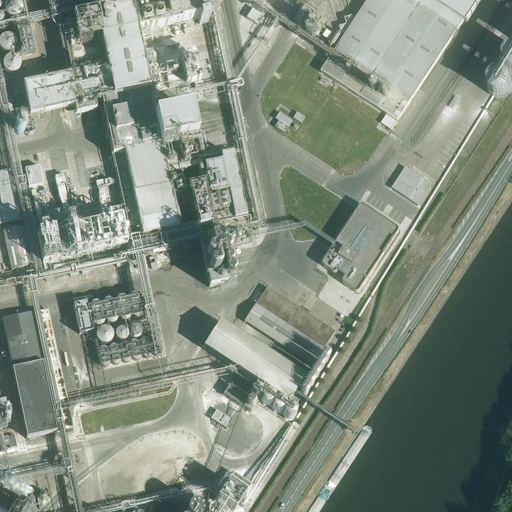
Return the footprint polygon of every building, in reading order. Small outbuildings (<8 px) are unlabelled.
[(92,0),(114,99),(150,91),(138,33),(199,20),(199,26),(208,24),(207,18),(214,17),(210,0),(170,0),(134,8),(131,0),(92,0)] [(281,0),(258,0),(259,0),(260,2),(261,4),(263,6),(265,7),(267,8),(270,8),(272,8),(275,7),(277,6),(279,5),(280,3),(282,0),(281,0)] [(369,0),(326,66),(323,71),(388,113),(381,124),(392,131),(464,21),(477,0),(369,0)] [(20,1),(8,1),(7,11),(19,12),(20,1)] [(248,16),(258,23),(265,14),(255,7),(248,16)] [(16,47),(16,45),(16,41),(15,39),(13,37),(11,35),(9,35),(6,34),(3,35),(2,35),(0,36),(0,52),(1,53),(3,54),(6,55),(9,54),(11,54),(13,52),(14,51),(15,49),(16,47)] [(167,47),(179,44),(177,37),(165,40),(167,47)] [(184,55),(190,84),(201,82),(195,52),(184,55)] [(21,70),(21,66),(21,63),(20,61),(18,59),(17,58),(15,57),(12,57),(10,57),(8,58),(5,60),(3,62),(2,66),(3,69),(4,71),(5,73),(8,75),(9,75),(12,76),(15,75),(17,74),(19,73),(20,72),(21,70)] [(70,76),(23,86),(29,117),(76,108),(70,76)] [(121,111),(141,236),(178,230),(165,147),(206,141),(201,109),(158,115),(160,130),(137,134),(133,109),(121,111)] [(281,111),(276,118),(290,127),(294,120),(281,111)] [(299,111),(295,117),(303,123),(307,116),(299,111)] [(435,181),(442,170),(420,156),(413,168),(435,181)] [(221,166),(203,169),(209,199),(227,195),(233,224),(245,221),(232,157),(220,160),(221,166)] [(0,223),(20,220),(17,204),(2,206),(0,198),(17,196),(12,168),(0,170),(0,223)] [(30,189),(44,186),(40,168),(26,171),(30,189)] [(406,168),(391,192),(416,208),(432,184),(406,168)] [(65,174),(57,176),(64,207),(75,204),(73,194),(71,195),(65,174)] [(191,189),(200,230),(214,227),(205,186),(191,189)] [(322,265),(323,266),(323,267),(324,268),(331,272),(333,274),(334,275),(335,275),(336,275),(337,274),(338,274),(338,273),(345,278),(343,281),(342,282),(342,283),(343,284),(343,285),(344,286),(347,288),(356,294),(357,294),(358,294),(359,293),(360,293),(360,292),(364,287),(365,285),(379,264),(387,251),(396,237),(398,235),(399,233),(399,232),(399,231),(398,230),(397,229),(395,228),(391,225),(364,207),(363,207),(362,207),(361,207),(360,208),(323,264),(322,265)] [(124,255),(125,219),(97,218),(97,227),(80,227),(80,220),(72,219),(72,232),(44,231),(43,267),(74,268),(74,254),(124,255)] [(4,229),(11,268),(30,265),(23,226),(4,229)] [(250,303),(257,289),(252,286),(244,300),(250,303)] [(245,324),(312,368),(334,333),(267,290),(245,324)] [(36,438),(74,430),(65,387),(77,385),(62,315),(50,317),(49,312),(3,321),(13,370),(28,439),(30,439),(30,441),(31,441),(36,440),(36,439),(36,438)] [(254,382),(288,404),(304,379),(220,324),(203,350),(228,366),(223,374),(231,380),(229,383),(246,394),(254,382)] [(144,336),(144,334),(144,332),(142,329),(140,328),(138,328),(136,328),(133,330),(132,332),(132,334),(133,337),(134,338),(136,340),(139,340),(141,339),(143,338),(144,336)] [(127,338),(128,336),(127,334),(126,332),(125,331),(122,331),(120,331),(119,332),(118,334),(117,336),(117,338),(119,340),(120,341),(122,341),(125,341),(126,340),(127,338)] [(112,343),(112,340),(112,337),(110,335),(108,333),(105,333),(102,333),(100,335),(98,337),(98,340),(99,343),(100,345),(103,347),(105,347),(108,346),(110,345),(112,343)] [(211,418),(226,428),(233,419),(218,409),(211,418)] [(15,434),(8,436),(11,448),(18,446),(15,434)] [(233,476),(217,500),(234,511),(250,487),(233,476)] [(161,511),(149,504),(149,503),(129,507),(125,511),(161,511)]
